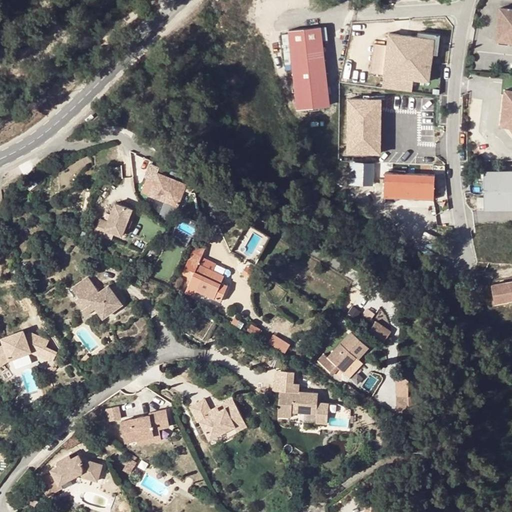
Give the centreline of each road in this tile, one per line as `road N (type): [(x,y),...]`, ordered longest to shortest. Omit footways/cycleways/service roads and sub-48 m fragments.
road 1 (residential): [(41,135),(67,146),(121,135),(337,268)]
road 2 (residential): [(468,0),(451,125),(465,259)]
road 3 (residential): [(0,496),(74,413),(169,349),(191,351)]
road 4 (secondary): [(177,0),(41,135)]
road 5 (track): [(0,66),(81,45),(145,0)]
